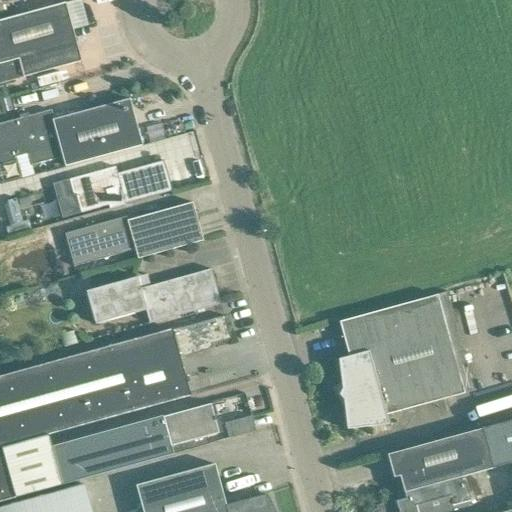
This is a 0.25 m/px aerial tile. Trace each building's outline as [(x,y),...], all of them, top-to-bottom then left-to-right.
[(46,9),(0,21),(0,84),(24,78),(81,62),(74,37),(65,3),(46,9)] [(9,100),(0,102),(0,105),(3,115),(12,112),(9,100)] [(129,100),(110,105),(54,120),(51,111),(0,124),(0,161),(28,154),(31,166),(62,157),(65,167),(142,146),(129,100)] [(69,180),(53,185),(62,218),(81,213),(108,206),(110,209),(153,197),(172,192),(163,161),(144,167),(117,174),(115,167),(69,180)] [(193,203),(173,208),(128,221),(127,217),(65,234),(74,267),(135,250),(137,260),(184,247),(203,241),(193,203)] [(0,236),(12,233),(7,211),(0,212),(0,236)] [(211,270),(192,275),(141,289),(138,278),(86,292),(95,325),(146,311),(149,324),(220,304),(211,270)] [(446,293),(358,317),(339,323),(348,357),(338,360),(342,389),(339,395),(343,400),(347,430),(389,425),(386,415),(464,394),(438,296),(446,294),(446,293)] [(2,448),(48,435),(190,396),(180,359),(202,353),(200,347),(211,343),(212,345),(230,340),(224,317),(0,378),(0,502),(16,498),(2,448)] [(212,381),(239,377),(237,366),(210,370),(212,381)] [(163,418),(173,455),(208,445),(206,437),(218,434),(210,405),(163,418)] [(173,455),(163,418),(163,416),(52,447),(48,435),(2,448),(16,498),(173,455)] [(251,416),(224,424),(229,439),(256,432),(251,416)] [(511,462),(501,424),(387,456),(400,495),(399,496),(398,498),(398,500),(376,506),(376,511),(375,510),(374,510),(372,511),(454,511),(473,507),(465,483),(463,483),(462,477),(482,472),(493,511),(511,506),(511,462)] [(271,511),(267,495),(226,506),(214,465),(195,470),(136,486),(142,511),(271,511)] [(0,511),(91,511),(84,486),(0,509),(0,511)]
